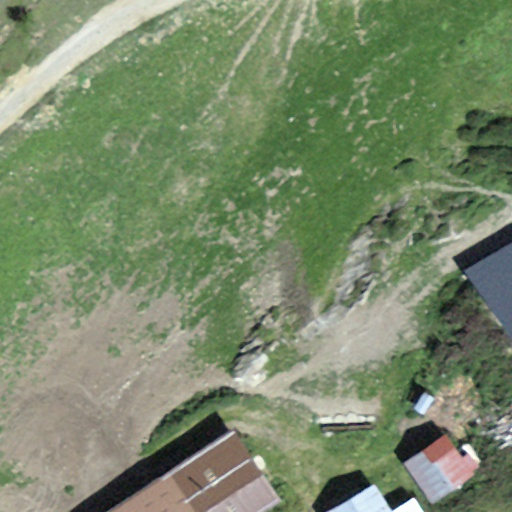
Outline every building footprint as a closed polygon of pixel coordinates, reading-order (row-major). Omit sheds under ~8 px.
[(511,249),(474,275),(511,333),(511,249)] [(233,434),(171,475),(195,511),(251,511),(275,496),(233,434)] [(471,477),(443,438),(409,463),(436,501),(471,477)] [(195,511),(171,475),(116,511),(195,511)] [(386,511),(374,490),(336,511),(386,511)]
